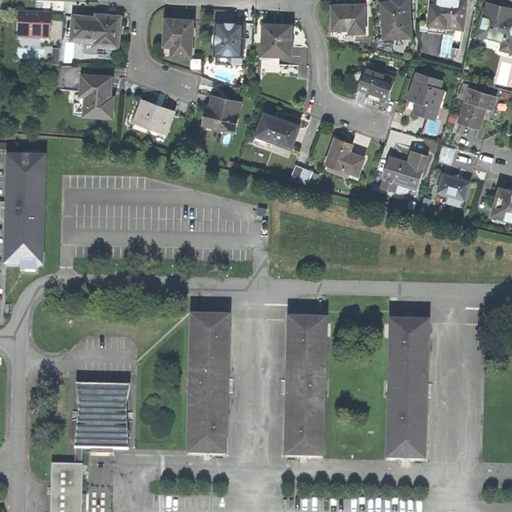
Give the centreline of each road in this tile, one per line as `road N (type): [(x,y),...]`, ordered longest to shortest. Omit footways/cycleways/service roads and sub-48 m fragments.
road 1 (residential): [(383,127),(317,103),(319,62),(300,0)]
road 2 (residential): [(140,0),(137,69),(193,91)]
